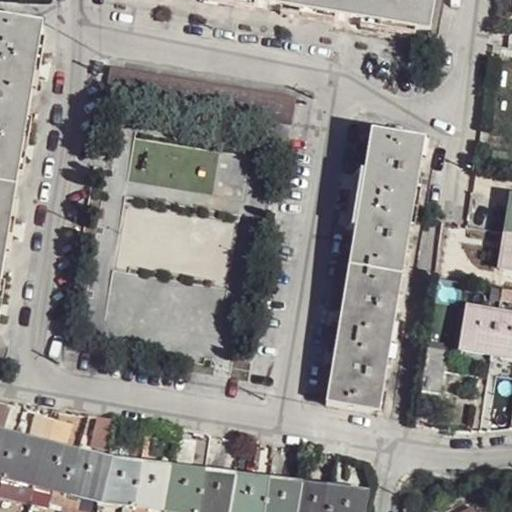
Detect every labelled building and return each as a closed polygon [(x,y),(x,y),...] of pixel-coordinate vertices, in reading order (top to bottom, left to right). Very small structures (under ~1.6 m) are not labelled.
[(253,7),(207,0),(199,0),(199,4),(252,13),(253,7)] [(207,0),(253,7),(268,10),(269,0),(207,0)] [(269,0),(268,10),(280,12),(334,21),(348,23),(351,0),(269,0)] [(351,0),(348,23),(361,25),(414,34),(429,36),(435,0),(351,0)] [(280,12),(279,17),(333,26),(334,21),(280,12)] [(0,104),(29,110),(43,29),(0,22),(0,104)] [(361,25),(360,30),(414,39),(414,34),(361,25)] [(111,69),(106,98),(252,122),(291,129),(296,99),(111,69)] [(0,187),(16,190),(29,110),(0,104),(0,187)] [(267,153),(267,156),(286,159),(291,129),(252,122),(250,132),(254,134),(259,136),(264,141),(265,144),(266,148),(267,153)] [(354,232),(348,271),(401,280),(424,144),(371,135),(364,175),(354,232)] [(359,174),(349,231),(354,232),(364,175),(359,174)] [(0,270),(3,271),(16,190),(0,187),(0,270)] [(511,197),(510,197),(499,271),(511,272),(511,197)] [(348,271),(325,406),(379,416),(401,280),(348,271)] [(511,292),(503,291),(502,302),(511,303),(511,292)] [(511,317),(467,310),(460,352),(511,360),(511,317)] [(427,349),(420,391),(440,395),(446,352),(427,349)] [(0,479),(5,480),(34,488),(66,496),(80,500),(103,505),(112,462),(109,461),(117,431),(100,427),(92,457),(67,451),(73,426),(34,416),(28,441),(5,435),(11,411),(0,408),(0,479)] [(112,462),(103,505),(105,506),(133,509),(156,511),(362,511),(365,494),(211,474),(215,441),(196,439),(192,472),(112,462)] [(5,480),(0,498),(30,506),(30,503),(34,488),(5,480)] [(34,488),(30,503),(61,511),(66,496),(34,488)] [(66,496),(61,511),(63,511),(77,511),(80,500),(66,496)]
